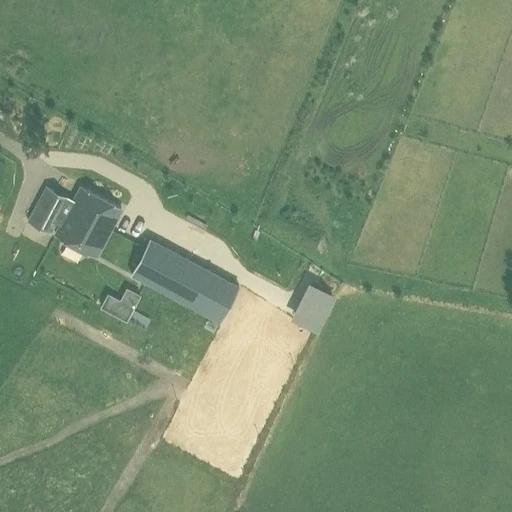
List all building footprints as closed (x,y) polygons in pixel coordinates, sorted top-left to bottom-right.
[(128,180),(132,168),(111,160),(107,172),(128,180)] [(73,201),(47,187),(29,220),(51,231),(60,214),(65,216),(55,235),(96,256),(121,208),(81,186),(73,201)] [(132,275),(223,323),(242,286),(151,238),(132,275)] [(103,286),(8,240),(0,255),(0,257),(95,303),(103,286)] [(100,306),(126,320),(140,295),(126,287),(119,299),(107,293),(100,306)]
